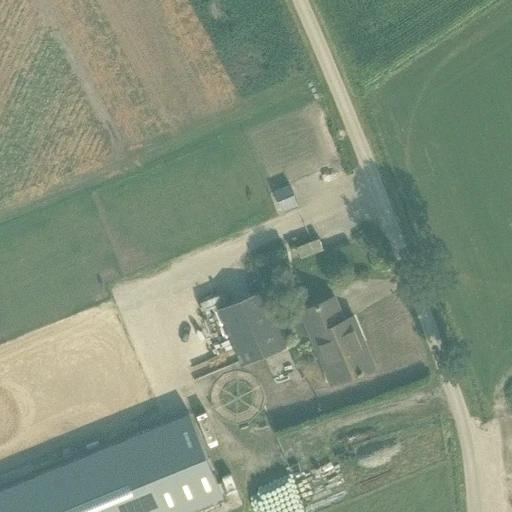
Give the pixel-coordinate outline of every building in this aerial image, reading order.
[(297,204),(288,184),(274,190),(282,210),(297,204)] [(320,242),(324,255),(346,249),(343,236),(320,242)] [(229,253),(247,248),(243,237),(226,242),(229,253)] [(322,248),(318,238),(296,246),(300,256),(322,248)] [(262,289),(217,308),(229,338),(239,362),(241,366),(286,347),(262,289)] [(330,383),(351,375),(357,372),(358,373),(362,371),(362,370),(369,367),(356,335),(360,333),(353,317),(344,320),(334,297),(315,305),(301,311),(330,383)] [(0,511),(182,511),(222,496),(187,412),(130,435),(130,436),(7,486),(0,488),(0,511)] [(316,474),(290,480),(296,511),(302,511),(323,508),(316,474)]
